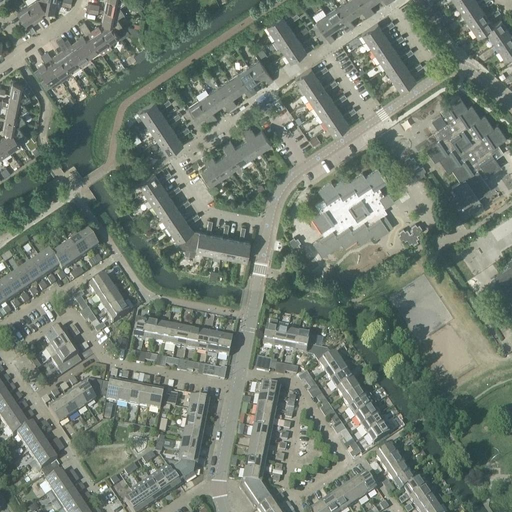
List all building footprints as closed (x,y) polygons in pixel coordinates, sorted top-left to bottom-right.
[(46,10),(38,0),(33,0),(27,4),(39,21),(43,18),(40,14),(46,10)] [(38,0),(46,10),(47,10),(54,12),(56,0),(38,0)] [(119,5),(116,0),(115,0),(106,0),(104,10),(113,12),(116,16),(117,17),(124,12),(119,5)] [(316,0),(304,0),(301,3),(305,9),(317,1),(316,0)] [(355,14),(346,0),(336,7),(350,28),(354,26),(349,18),(355,14)] [(370,15),(360,0),(346,0),(355,14),(362,10),(366,17),(370,15)] [(375,1),(374,0),(360,0),(370,15),(374,12),(369,5),(375,1)] [(475,0),(469,0),(458,7),(463,14),(479,4),(477,2),(475,0)] [(485,2),(483,0),(480,0),(477,2),(479,4),(463,14),(468,21),(483,11),(480,5),(485,2)] [(39,21),(27,4),(16,12),(25,24),(30,20),(33,24),(39,21)] [(350,28),(336,7),(326,14),(335,28),(342,23),(347,31),(350,28)] [(104,10),(102,23),(104,23),(104,22),(111,23),(114,29),(118,34),(125,29),(123,26),(122,23),(117,17),(116,16),(113,12),(104,10)] [(483,11),(468,21),(472,28),(488,18),(487,16),(483,11)] [(494,16),(492,12),(487,16),(488,18),(472,28),(477,36),(485,30),(485,29),(492,24),(489,19),(494,16)] [(266,25),(271,32),(287,22),(286,20),(282,14),(266,25)] [(335,28),(326,14),(316,21),(330,42),(334,39),(329,32),(335,28)] [(276,39),(292,29),(288,24),(294,20),(291,16),(286,20),(287,22),(271,32),(276,39)] [(501,19),(492,24),(485,29),(485,30),(490,37),(506,27),(505,25),(501,19)] [(495,44),(511,34),(507,28),(511,24),(511,23),(510,21),(505,25),(506,27),(490,37),(495,44)] [(105,27),(101,30),(109,43),(119,36),(118,34),(114,29),(111,23),(104,22),(104,23),(104,25),(105,27)] [(362,33),(367,41),(382,30),(381,29),(377,23),(362,33)] [(389,28),(387,25),(381,29),(382,30),(367,41),(371,48),(387,37),(384,32),(389,28)] [(91,32),(88,33),(91,37),(99,50),(102,54),(112,47),(109,43),(101,30),(98,26),(91,32)] [(292,29),(276,39),(280,47),(296,36),(295,34),(292,29)] [(303,34),(301,31),(295,34),(296,36),(280,47),(285,54),(301,43),(297,38),(303,34)] [(511,35),(511,34),(495,44),(500,51),(511,42),(511,35)] [(82,67),(64,41),(61,37),(56,41),(63,51),(58,54),(72,74),(82,67)] [(78,40),(89,57),(99,50),(91,37),(85,41),(83,37),(78,40)] [(387,37),(371,48),(376,55),(392,44),(391,43),(387,37)] [(64,41),(82,67),(92,61),(89,57),(78,40),(71,45),(67,39),(64,41)] [(398,42),(396,39),(391,43),(392,44),(376,55),(381,62),(396,51),(393,46),(398,42)] [(471,41),(463,47),(465,51),(473,45),(471,41)] [(511,42),(500,51),(504,58),(511,53),(511,42)] [(301,43),(285,54),(290,61),(305,51),(306,52),(312,48),(310,44),(304,48),(301,43)] [(144,48),(140,51),(144,58),(149,55),(147,52),(144,48)] [(263,48),(257,52),(262,59),(268,55),(263,48)] [(396,51),(381,62),(385,69),(401,58),(400,57),(396,51)] [(408,56),(405,53),(400,57),(401,58),(385,69),(390,76),(406,65),(402,60),(408,56)] [(72,74),(58,54),(53,57),(56,61),(51,65),(62,81),(72,74)] [(248,66),(257,80),(264,76),(269,84),(273,81),(259,59),(248,66)] [(121,62),(116,65),(120,71),(125,68),(121,62)] [(62,81),(51,65),(46,68),(43,64),(38,68),(52,88),(62,81)] [(406,65),(390,76),(395,83),(411,73),(409,71),(406,65)] [(238,73),(253,94),(256,92),(251,84),(257,80),(248,66),(238,73)] [(417,70),(415,67),(409,71),(411,73),(395,83),(400,90),(415,80),(412,74),(417,70)] [(295,78),(300,85),(316,75),(315,73),(311,68),(295,78)] [(305,92),(320,82),(317,77),(322,73),(320,70),(315,73),(316,75),(300,85),(305,92)] [(228,79),(237,93),(244,89),(249,97),(253,94),(238,73),(228,79)] [(218,86),(233,108),(236,105),(231,98),(237,93),(228,79),(218,86)] [(13,80),(10,95),(19,96),(23,101),(30,96),(29,94),(32,92),(27,84),(23,86),(22,84),(22,81),(13,80)] [(320,82),(305,92),(309,100),(325,89),(324,87),(320,82)] [(314,107),(330,96),(326,91),(332,87),(329,84),(324,87),(325,89),(309,100),(314,107)] [(208,93),(218,107),(224,103),(229,110),(233,108),(218,86),(208,93)] [(198,99),(213,121),(216,118),(211,111),(218,107),(208,93),(198,99)] [(9,100),(2,98),(1,101),(3,101),(2,105),(8,106),(17,108),(20,113),(21,113),(28,108),(23,101),(19,96),(10,95),(9,100)] [(498,144),(506,138),(498,125),(493,128),(485,115),(480,118),(472,105),(467,108),(459,95),(446,104),(451,113),(443,118),(440,114),(431,120),(440,133),(436,136),(439,140),(426,148),(435,162),(439,159),(447,172),(452,169),(460,182),(465,179),(478,198),(491,189),(484,178),(501,167),(495,158),(503,152),(498,144)] [(330,96),(314,107),(319,114),(335,103),(333,101),(330,96)] [(324,121),(339,110),(336,105),(341,101),(339,98),(333,101),(335,103),(319,114),(324,121)] [(213,121),(198,99),(188,107),(197,120),(204,116),(209,124),(213,121)] [(138,112),(143,119),(159,108),(158,107),(154,101),(138,112)] [(148,126),(164,115),(160,110),(166,107),(163,103),(158,107),(159,108),(143,119),(148,126)] [(8,106),(6,118),(15,120),(18,125),(25,120),(21,113),(20,113),(17,108),(8,106)] [(339,110),(324,121),(328,128),(344,117),(343,115),(339,110)] [(333,135),(349,124),(345,119),(351,115),(348,112),(343,115),(344,117),(328,128),(333,135)] [(164,115),(148,126),(153,133),(168,122),(167,121),(164,115)] [(175,120),(173,117),(167,121),(168,122),(153,133),(158,140),(173,129),(170,124),(175,120)] [(15,120),(6,118),(4,130),(12,132),(19,142),(26,137),(18,125),(15,120)] [(246,129),(260,151),(271,144),(261,130),(255,134),(250,127),(246,129)] [(173,129),(158,140),(162,147),(178,136),(177,134),(173,129)] [(241,143),(250,157),(260,151),(246,129),(242,132),(247,139),(241,143)] [(21,144),(19,142),(12,132),(4,130),(3,131),(5,131),(5,133),(7,135),(2,139),(11,151),(21,144)] [(185,134),(182,131),(177,134),(178,136),(162,147),(167,154),(183,144),(179,138),(185,134)] [(317,136),(310,141),(314,146),(321,142),(317,136)] [(11,151),(2,139),(0,140),(0,157),(1,158),(11,151)] [(226,143),(240,164),(250,157),(241,143),(235,147),(230,140),(226,143)] [(221,157),(230,171),(240,164),(226,143),(222,145),(227,153),(221,157)] [(38,147),(33,151),(37,156),(42,153),(38,147)] [(206,156),(220,177),(230,171),(221,157),(215,161),(210,153),(206,156)] [(220,177),(206,156),(202,159),(207,166),(201,170),(210,184),(220,177)] [(420,177),(423,176),(425,174),(423,172),(426,171),(423,166),(420,168),(419,166),(415,169),(413,167),(416,165),(414,163),(416,161),(413,157),(411,158),(410,156),(405,159),(406,161),(404,163),(407,167),(405,169),(406,171),(404,172),(408,177),(410,176),(411,177),(415,174),(417,177),(419,175),(420,177)] [(5,168),(0,172),(4,177),(9,173),(5,168)] [(387,181),(378,168),(366,177),(363,172),(350,181),(347,177),(334,185),(331,181),(318,190),(324,198),(315,204),(321,213),(312,219),(324,236),(313,243),(322,256),(341,243),(344,248),(357,239),(360,243),(373,235),(375,239),(389,230),(380,217),(384,214),(381,210),(394,201),(388,192),(384,195),(378,187),(387,181)] [(139,184),(143,191),(159,180),(158,179),(154,173),(139,184)] [(148,198),(164,187),(160,182),(166,179),(164,175),(158,179),(159,180),(143,191),(148,198)] [(164,187),(148,198),(153,205),(169,195),(168,193),(164,187)] [(158,212),(173,202),(170,196),(175,193),(173,189),(168,193),(169,195),(153,205),(158,212)] [(173,202),(158,212),(162,219),(178,209),(177,207),(173,202)] [(167,226),(183,216),(179,210),(185,207),(182,203),(177,207),(178,209),(162,219),(167,226)] [(183,216),(167,226),(173,235),(189,224),(194,221),(192,217),(186,221),(183,216)] [(420,230),(422,229),(419,224),(417,226),(416,223),(411,227),(412,229),(410,230),(412,232),(410,234),(407,229),(405,231),(404,229),(399,232),(400,234),(398,235),(401,240),(404,239),(405,241),(407,240),(410,244),(412,242),(413,244),(418,241),(417,239),(419,238),(417,235),(422,233),(420,230)] [(192,230),(189,224),(173,235),(177,240),(192,230)] [(212,254),(216,235),(210,234),(211,228),(207,227),(206,233),(208,234),(204,252),(212,254)] [(193,231),(192,230),(177,240),(182,247),(195,250),(199,232),(193,231)] [(229,257),(233,238),(226,237),(228,231),(224,230),(222,236),(224,237),(221,255),(229,257)] [(78,238),(89,254),(98,248),(87,232),(78,238)] [(199,232),(195,250),(196,250),(204,252),(208,234),(206,233),(199,232)] [(244,234),(240,233),(239,240),(241,240),(238,259),(246,260),(250,242),(243,240),(244,234)] [(216,235),(212,254),(221,255),(224,237),(222,236),(216,235)] [(69,244),(80,260),(89,254),(78,238),(69,244)] [(233,238),(229,257),(238,259),(241,240),(239,240),(233,238)] [(292,248),(293,248),(294,247),(295,249),(300,246),(299,244),(301,242),(298,238),(289,244),(292,248)] [(60,250),(70,267),(80,260),(69,244),(60,250)] [(70,267),(60,250),(51,256),(59,268),(58,269),(61,273),(70,267)] [(50,274),(58,269),(59,268),(51,256),(48,252),(39,258),(50,274)] [(93,260),(96,265),(101,262),(97,257),(93,260)] [(511,257),(507,261),(510,265),(491,278),(500,292),(511,284),(511,286),(511,257)] [(30,265),(41,281),(50,274),(39,258),(30,265)] [(96,265),(93,260),(88,264),(91,269),(96,265)] [(21,271),(32,287),(41,281),(30,265),(21,271)] [(75,272),(78,277),(83,274),(79,269),(75,272)] [(12,277),(23,293),(32,287),(21,271),(12,277)] [(78,277),(75,272),(70,276),(73,281),(78,277)] [(3,283),(14,299),(23,293),(12,277),(3,283)] [(94,297),(110,286),(104,277),(88,288),(94,297)] [(0,284),(0,297),(5,305),(14,299),(3,283),(0,284)] [(100,306),(116,295),(110,286),(94,297),(100,306)] [(106,315),(122,304),(116,295),(100,306),(106,315)] [(84,304),(79,307),(82,312),(87,309),(84,304)] [(122,304),(106,315),(113,324),(129,314),(122,304)] [(143,342),(146,323),(135,321),(132,340),(143,342)] [(96,322),(91,325),(94,330),(99,327),(96,322)] [(273,349),(276,330),(277,323),(269,322),(268,329),(266,328),(262,347),(273,349)] [(146,323),(143,342),(153,344),(157,325),(146,323)] [(164,346),(167,327),(157,325),(153,344),(164,346)] [(71,335),(75,331),(72,327),(67,330),(71,335)] [(174,348),(178,329),(167,327),(164,346),(174,348)] [(50,348),(66,338),(60,328),(44,339),(50,348)] [(185,350),(189,331),(178,329),(174,348),(185,350)] [(276,330),(273,349),(284,351),(287,333),(276,330)] [(75,331),(71,335),(74,339),(79,336),(75,331)] [(196,352),(199,333),(189,331),(185,350),(196,352)] [(199,333),(196,352),(206,354),(210,335),(199,333)] [(294,353),(298,335),(287,333),(284,351),(294,353)] [(217,356),(220,337),(210,335),(206,354),(217,356)] [(316,338),(298,335),(294,353),(313,357),(318,365),(330,356),(327,352),(314,349),(316,338)] [(220,337),(217,356),(228,358),(232,340),(220,337)] [(66,338),(50,348),(45,352),(51,361),(56,358),(56,357),(72,347),(66,338)] [(126,342),(118,340),(116,348),(125,350),(126,342)] [(78,356),(72,347),(56,358),(51,361),(61,376),(81,363),(77,357),(78,356)] [(324,374),(340,363),(334,354),(330,356),(318,365),(324,374)] [(269,370),(270,364),(265,363),(265,360),(257,358),(254,371),(268,373),(269,370)] [(340,363),(324,374),(330,383),(346,372),(340,363)] [(346,372),(330,383),(336,392),(352,381),(346,372)] [(77,384),(73,379),(69,382),(72,387),(77,384)] [(84,385),(95,401),(101,398),(100,395),(102,384),(86,381),(83,383),(84,385)] [(352,381),(336,392),(342,401),(358,390),(352,381)] [(312,382),(307,385),(310,390),(315,387),(312,382)] [(116,404),(120,385),(109,383),(105,402),(116,404)] [(68,390),(64,385),(60,388),(63,393),(68,390)] [(75,392),(86,408),(95,401),(84,385),(75,392)] [(127,406),(131,387),(120,385),(116,404),(127,406)] [(280,389),(256,385),(254,396),(259,397),(278,400),(280,389)] [(131,387),(127,406),(138,408),(141,389),(131,387)] [(148,410),(152,391),(141,389),(138,408),(148,410)] [(348,410),(364,399),(358,390),(342,401),(348,410)] [(0,406),(10,400),(4,391),(0,393),(0,406)] [(59,396),(55,391),(51,394),(54,399),(59,396)] [(152,391),(148,410),(159,412),(163,393),(152,391)] [(86,408),(75,392),(66,398),(77,414),(86,408)] [(164,405),(170,406),(170,405),(175,406),(177,396),(166,394),(164,405)] [(319,403),(324,400),(321,395),(316,399),(319,403)] [(375,405),(369,396),(364,399),(348,410),(354,419),(370,408),(375,405)] [(257,407),(276,411),(278,400),(259,397),(257,407)] [(41,401),(45,406),(49,402),(46,398),(41,401)] [(77,414),(66,398),(57,404),(68,420),(77,414)] [(188,410),(207,413),(209,403),(190,399),(188,410)] [(0,419),(16,409),(10,400),(0,406),(0,419)] [(324,400),(319,403),(322,408),(327,405),(324,400)] [(68,420),(57,404),(48,410),(59,426),(68,420)] [(276,411),(257,407),(255,418),(274,422),(276,411)] [(370,408),(354,419),(361,428),(376,417),(370,408)] [(0,420),(6,429),(22,418),(16,409),(0,419),(0,420)] [(186,421),(205,424),(207,413),(188,410),(186,421)] [(366,437),(382,426),(376,417),(361,428),(366,437)] [(22,418),(6,429),(12,438),(16,435),(28,427),(22,418)] [(252,428),(271,432),(274,422),(255,418),(252,428)] [(336,418),(331,421),(334,426),(339,423),(336,418)] [(184,431),(203,435),(205,424),(186,421),(184,431)] [(43,430),(48,427),(45,422),(40,426),(43,430)] [(382,426),(366,437),(373,446),(393,432),(387,423),(382,426)] [(22,444),(38,433),(32,424),(28,427),(16,435),(22,444)] [(48,427),(43,430),(46,435),(51,432),(48,427)] [(250,439),(269,443),(271,432),(252,428),(250,439)] [(182,442),(201,445),(203,435),(184,431),(182,442)] [(343,440),(348,436),(345,431),(340,435),(343,440)] [(28,453),(44,443),(38,433),(22,444),(28,453)] [(248,450),(267,453),(269,443),(250,439),(248,450)] [(55,448),(60,445),(57,440),(52,444),(55,448)] [(201,445),(182,442),(180,452),(199,456),(201,445)] [(34,462),(50,452),(44,443),(28,453),(34,462)] [(60,445),(55,448),(58,453),(63,450),(60,445)] [(381,466),(396,455),(390,446),(374,457),(381,466)] [(267,453),(248,450),(246,460),(265,464),(267,453)] [(57,461),(50,452),(34,462),(44,477),(53,470),(57,468),(59,467),(55,462),(57,461)] [(179,464),(196,467),(197,467),(199,456),(180,452),(178,464),(179,464)] [(146,457),(150,462),(155,458),(151,453),(146,457)] [(396,455),(381,466),(387,475),(403,464),(396,455)] [(150,462),(146,457),(142,460),(145,465),(150,462)] [(244,471),(263,475),(265,464),(246,460),(244,471)] [(196,467),(179,464),(178,466),(177,466),(171,470),(171,471),(170,472),(169,471),(179,486),(180,486),(183,484),(184,485),(195,477),(196,470),(195,470),(196,467)] [(403,464),(387,475),(393,484),(409,473),(403,464)] [(128,469),(132,474),(137,470),(133,465),(128,469)] [(157,473),(171,493),(180,487),(180,486),(179,486),(169,471),(167,467),(157,473)] [(47,488),(63,477),(57,468),(53,470),(44,477),(42,478),(46,483),(44,484),(47,488)] [(378,468),(373,472),(376,477),(381,473),(378,468)] [(242,481),(261,485),(263,475),(244,471),(242,481)] [(415,482),(419,480),(412,471),(409,473),(393,484),(399,494),(403,491),(415,482)] [(70,480),(75,477),(71,472),(66,475),(70,480)] [(171,493),(157,473),(149,479),(162,499),(171,493)] [(356,481),(366,497),(376,490),(365,475),(356,481)] [(63,477),(47,488),(54,498),(70,487),(63,477)] [(75,477),(70,480),(73,485),(78,482),(75,477)] [(415,483),(403,491),(406,495),(398,501),(401,505),(409,500),(425,489),(429,486),(423,477),(419,480),(415,482),(415,483)] [(140,485),(153,505),(162,499),(149,479),(140,485)] [(257,511),(271,501),(261,486),(261,485),(242,481),(240,488),(238,489),(240,491),(242,490),(249,501),(245,504),(250,511),(251,511),(255,510),(256,511),(257,511)] [(347,487),(357,503),(366,497),(356,481),(347,487)] [(140,485),(131,491),(133,495),(144,511),(153,505),(140,485)] [(390,486),(385,490),(388,495),(393,491),(390,486)] [(70,487),(54,498),(60,507),(76,497),(70,487)] [(338,493),(348,509),(357,503),(347,487),(338,493)] [(415,509),(431,498),(425,489),(409,500),(415,509)] [(329,499),(337,511),(343,511),(348,509),(338,493),(329,499)] [(124,501),(130,511),(142,511),(144,511),(133,495),(124,501)] [(76,497),(60,507),(63,511),(74,511),(83,506),(76,497)] [(431,498),(415,509),(417,511),(429,511),(437,507),(431,498)] [(337,511),(329,499),(320,505),(324,511),(337,511)] [(271,501),(257,511),(256,511),(275,511),(279,510),(272,501),(271,501)]
